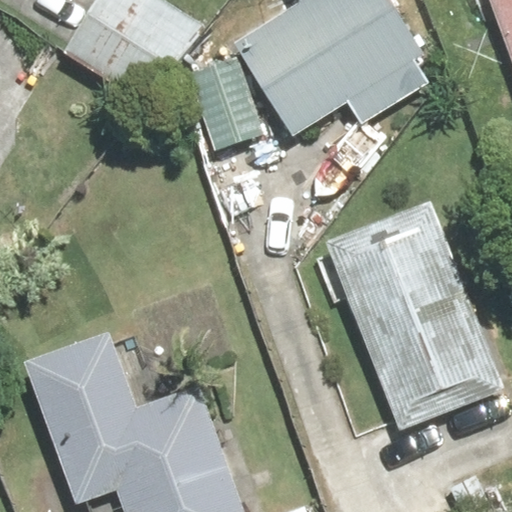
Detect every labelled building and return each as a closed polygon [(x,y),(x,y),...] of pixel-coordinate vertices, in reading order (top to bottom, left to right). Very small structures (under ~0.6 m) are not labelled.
[(140,0),(95,0),(65,51),(154,104),(196,33),(140,0)] [(307,0),(230,49),(291,144),(423,60),(384,0),(307,0)] [(511,0),(486,0),(511,71),(511,0)] [(260,143),(233,62),(187,78),(214,158),(260,143)] [(430,207),(324,248),(397,436),(503,395),(430,207)] [(109,339),(24,369),(75,511),(118,497),(123,511),(241,511),(199,392),(136,415),(109,339)] [(511,511),(511,461),(483,474),(499,511),(511,511)]
